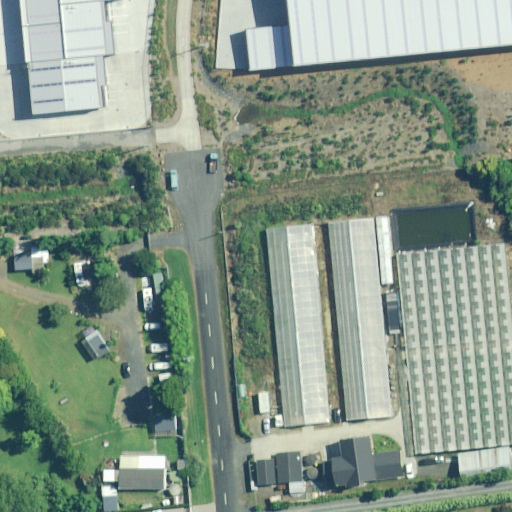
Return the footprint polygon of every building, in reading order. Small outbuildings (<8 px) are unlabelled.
[(25,0),(35,101),(99,95),(95,49),(110,48),(105,0),(25,0)] [(248,31),(252,69),(511,41),(511,0),(293,0),(296,26),(248,31)] [(374,218),(382,283),(393,281),(385,216),(374,218)] [(372,219),(327,224),(347,422),(393,418),(372,219)] [(313,225),(268,228),(285,428),(330,425),(313,225)] [(511,468),(511,305),(505,242),(397,254),(401,291),(387,293),(391,335),(406,334),(419,456),(457,451),(460,474),(511,468)] [(50,246),(14,248),(15,271),(32,271),(32,275),(44,275),(44,263),(51,263),(50,246)] [(99,335),(83,345),(94,361),(109,351),(99,335)] [(169,338),(145,343),(147,351),(157,350),(158,355),(171,352),(169,338)] [(174,414),(153,416),(155,434),(177,431),(174,414)] [(120,457),(120,469),(106,469),(106,481),(119,481),(119,490),(165,491),(165,458),(120,457)] [(117,487),(103,488),(103,511),(117,511),(117,487)]
